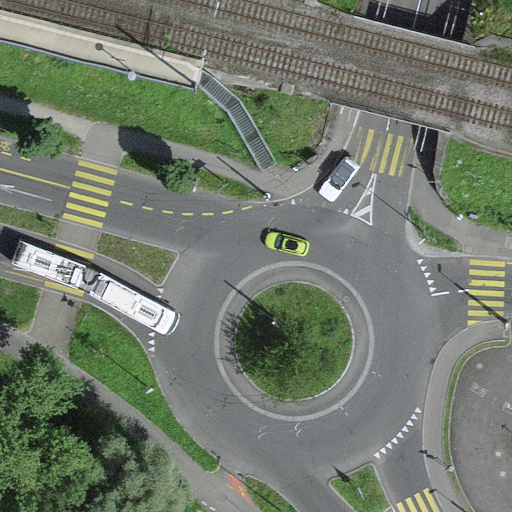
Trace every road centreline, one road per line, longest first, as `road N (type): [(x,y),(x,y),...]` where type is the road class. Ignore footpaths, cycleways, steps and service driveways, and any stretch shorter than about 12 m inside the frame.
road 1 (primary): [(269,238),(0,169)]
road 2 (secondary): [(420,0),(380,151),(337,244)]
road 3 (primary): [(0,249),(116,288),(186,359)]
road 4 (primary): [(269,238),(209,275),(187,323),(186,359)]
road 5 (primary): [(265,449),(306,452),(345,441),(388,399)]
road 6 (primary): [(186,359),(212,416),(265,449)]
